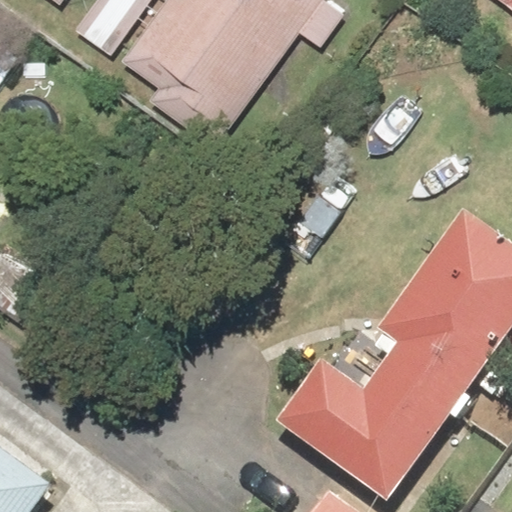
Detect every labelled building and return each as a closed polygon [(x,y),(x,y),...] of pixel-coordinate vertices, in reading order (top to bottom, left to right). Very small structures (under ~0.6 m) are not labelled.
[(43,0),(61,14),(71,0),(43,0)] [(217,152),(301,36),(320,50),(350,8),(337,0),(98,0),(67,43),(217,152)] [(316,373),(275,428),(387,511),(452,423),(457,427),(471,408),(465,403),(511,340),(511,253),(466,219),(378,339),(395,352),(357,403),(316,373)] [(0,453),(0,511),(40,511),(54,493),(0,453)] [(347,511),(327,496),(314,511),(347,511)]
